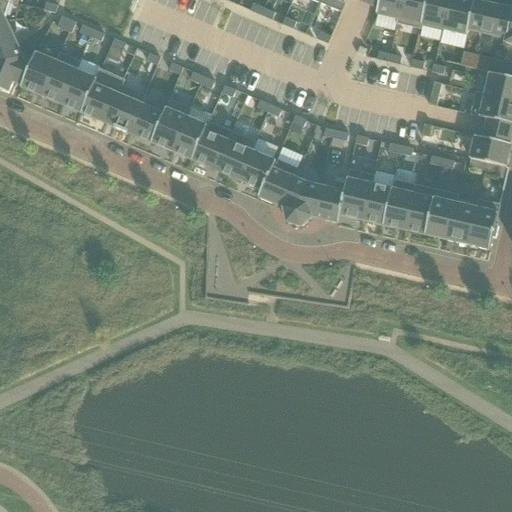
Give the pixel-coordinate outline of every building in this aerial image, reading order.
[(0,0),(0,23),(6,21),(5,19),(10,4),(10,3),(0,0)] [(320,0),(319,4),(343,14),(348,0),(354,0),(363,4),(376,9),(378,10),(376,16),(397,21),(396,25),(397,25),(403,0),(320,0)] [(403,0),(397,25),(420,31),(427,0),(403,0)] [(427,0),(420,31),(422,31),(423,26),(443,31),(450,0),(427,0)] [(450,0),(443,31),(467,37),(468,32),(474,2),(475,2),(475,0),(450,0)] [(474,2),(468,32),(506,40),(507,41),(511,18),(511,10),(475,2),(474,2)] [(46,3),(44,11),(56,15),(58,7),(46,3)] [(253,5),(250,12),(261,17),(264,10),(253,5)] [(264,10),(261,17),(272,22),(275,14),(264,10)] [(62,17),(57,29),(64,32),(69,21),(62,17)] [(285,19),(282,26),(294,31),(297,23),(285,19)] [(6,21),(0,23),(0,57),(19,49),(6,21)] [(64,32),(71,35),(76,24),(69,21),(64,32)] [(83,26),(80,34),(91,38),(94,31),(83,26)] [(91,38),(101,43),(105,36),(94,31),(91,38)] [(320,33),(317,41),(329,46),(332,38),(320,33)] [(111,47),(122,52),(125,45),(114,40),(111,47)] [(0,91),(3,93),(3,92),(9,95),(13,83),(22,87),(23,87),(33,64),(32,64),(23,60),(24,59),(19,49),(0,57),(0,91)] [(379,53),(377,61),(389,64),(390,56),(379,53)] [(22,87),(21,89),(42,98),(60,54),(59,54),(56,63),(36,54),(32,64),(33,64),(23,87),(22,87)] [(60,54),(42,98),(62,106),(80,63),(60,54)] [(146,62),(158,67),(161,60),(150,55),(146,62)] [(390,56),(389,64),(400,67),(402,58),(390,56)] [(413,61),(411,69),(423,72),(425,64),(413,61)] [(80,63),(62,106),(82,115),(94,85),(95,86),(101,71),(99,70),(95,80),(77,72),(81,63),(80,63)] [(169,72),(180,77),(183,69),(172,65),(169,72)] [(433,65),(431,74),(444,76),(445,68),(433,65)] [(94,85),(82,115),(105,125),(124,81),(101,71),(95,86),(94,85)] [(204,78),(193,74),(190,81),(201,85),(204,78)] [(476,93),(475,94),(511,102),(511,79),(490,74),(485,95),(476,93)] [(201,85),(212,90),(215,83),(204,78),(201,85)] [(124,81),(105,125),(129,135),(145,96),(122,87),(125,81),(124,81)] [(434,83),(431,95),(440,97),(442,85),(434,83)] [(222,94),(233,99),(236,92),(225,87),(222,94)] [(475,137),(470,160),(471,160),(483,163),(494,166),(507,169),(511,146),(510,145),(510,144),(511,137),(511,102),(475,94),(470,116),(487,120),(487,121),(485,129),(483,138),(483,139),(475,137)] [(431,95),(429,106),(437,108),(440,97),(431,95)] [(145,96),(129,135),(152,145),(165,115),(164,115),(166,111),(144,101),(146,97),(145,96)] [(165,115),(152,145),(172,153),(191,110),(170,101),(166,111),(164,115),(165,115)] [(260,102),(257,109),(268,114),(271,107),(260,102)] [(268,114),(279,119),(282,111),(271,107),(268,114)] [(191,110),(172,153),(192,162),(205,132),(205,133),(209,124),(207,123),(206,127),(188,119),(191,110)] [(292,124),(303,129),(307,122),(296,117),(292,124)] [(205,132),(192,162),(216,172),(232,133),(209,124),(205,133),(205,132)] [(424,125),(421,137),(430,139),(432,127),(424,125)] [(326,130),(324,138),(335,140),(337,132),(326,130)] [(335,140),(347,143),(349,135),(337,132),(335,140)] [(232,133),(216,172),(239,182),(255,143),(237,135),(232,133)] [(355,145),(367,148),(369,140),(357,137),(355,145)] [(255,143),(239,182),(262,191),(263,192),(272,170),(273,170),(277,161),(275,160),(274,162),(252,153),(256,144),(255,143)] [(390,145),(388,153),(400,155),(402,147),(390,145)] [(400,155),(411,158),(413,150),(402,147),(400,155)] [(431,157),(430,165),(442,168),(444,160),(431,157)] [(444,160),(442,168),(453,171),(455,163),(444,160)] [(471,160),(469,168),(481,171),(483,163),(471,160)] [(262,191),(259,199),(283,209),(299,171),(289,166),(277,161),(273,170),(272,170),(263,192),(262,191)] [(483,163),(481,171),(492,174),(494,166),(483,163)] [(299,171),(283,209),(284,210),(287,224),(301,229),(312,219),(313,219),(320,188),(308,185),(297,180),(300,171),(299,171)] [(345,193),(340,217),(363,222),(374,176),(349,171),(344,193),(345,193)] [(374,176),(363,222),(384,227),(393,191),(373,186),(375,176),(374,176)] [(393,191),(384,227),(405,232),(416,186),(415,186),(394,181),(391,190),(393,191)] [(416,186),(405,232),(426,237),(437,191),(416,186)] [(320,188),(313,219),(339,225),(340,217),(345,193),(344,193),(320,188)] [(437,191),(426,237),(447,242),(458,196),(437,191)] [(458,196),(447,242),(468,247),(479,201),(478,201),(477,205),(458,201),(459,196),(458,196)] [(479,201),(468,247),(490,252),(493,240),(496,240),(499,228),(496,227),(501,206),(479,201)]
